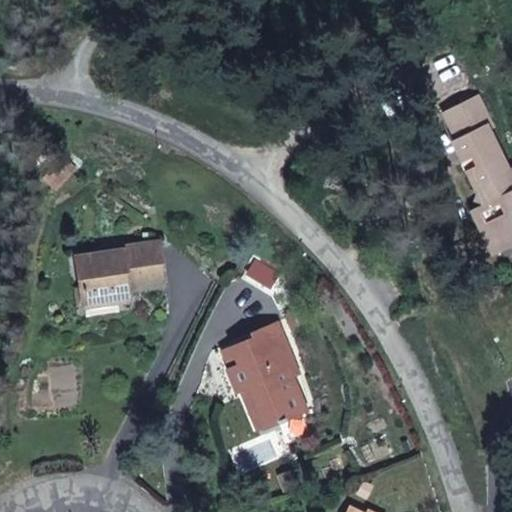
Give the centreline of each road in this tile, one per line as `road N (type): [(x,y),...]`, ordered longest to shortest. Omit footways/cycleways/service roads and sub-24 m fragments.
road 1 (unclassified): [(0,97),(73,99),(232,174),(340,272),(422,387),(457,511)]
road 2 (residential): [(140,511),(92,484),(36,503),(35,511)]
